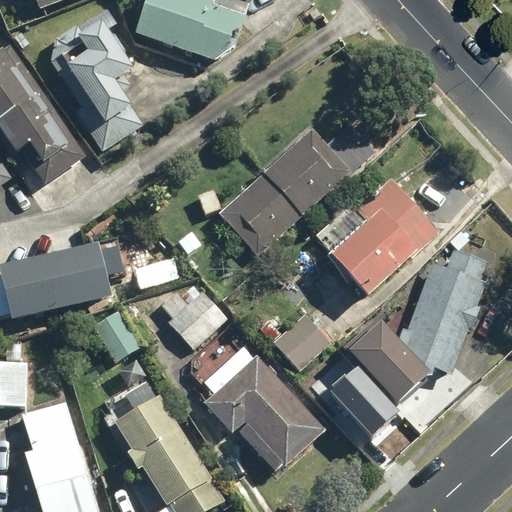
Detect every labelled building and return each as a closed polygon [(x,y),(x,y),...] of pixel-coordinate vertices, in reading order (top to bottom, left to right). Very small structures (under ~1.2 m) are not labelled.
[(39,0),(46,14),(79,0),(39,0)] [(154,0),(142,37),(220,62),(242,49),(257,6),(239,0),(154,0)] [(81,116),(106,155),(147,128),(115,78),(131,68),(99,18),(59,44),(56,64),(88,112),(81,116)] [(17,53),(0,63),(0,108),(29,153),(40,146),(54,168),(80,151),(17,53)] [(317,131),(224,217),(264,260),(380,153),(355,126),(332,147),(317,131)] [(0,192),(15,183),(0,159),(0,192)] [(377,301),(446,236),(395,181),(366,208),(360,203),(320,240),(377,301)] [(106,245),(9,270),(22,322),(119,298),(106,245)] [(385,317),(349,351),(405,410),(438,379),(441,380),(443,372),(459,377),(497,267),(460,254),(454,271),(438,265),(414,333),(410,331),(407,340),(385,317)] [(206,293),(171,325),(198,354),(233,321),(206,293)] [(122,313),(98,329),(120,364),(145,349),(122,313)] [(309,317),(277,345),(303,376),(336,347),(309,317)] [(263,359),(211,406),(240,438),(243,435),(283,479),(332,434),(263,359)] [(33,361),(4,361),(5,409),(34,409),(33,361)] [(218,511),(232,504),(165,397),(121,424),(172,506),(161,511),(218,511)] [(104,511),(70,404),(26,417),(38,453),(30,456),(47,511),(104,511)]
